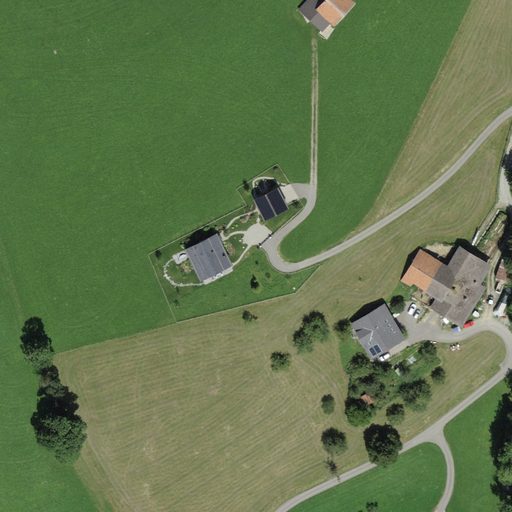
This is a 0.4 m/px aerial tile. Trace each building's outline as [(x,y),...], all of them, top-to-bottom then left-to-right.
[(309,0),(301,9),(312,18),(319,11),(332,23),(353,1),(351,0),(309,0)] [(277,178),(258,190),(271,212),(291,199),(277,178)] [(189,275),(215,262),(204,239),(178,252),(189,275)] [(438,298),(433,306),(461,323),(484,286),(476,281),(486,265),(465,252),(459,248),(448,267),(422,251),(407,275),(417,281),(437,292),(434,296),(438,298)] [(505,277),(507,266),(499,265),(497,276),(505,277)] [(382,307),(356,323),(371,348),(373,352),(399,336),(387,316),(382,307)] [(377,374),(372,366),(361,373),(366,381),(377,374)] [(371,392),(361,397),(364,403),(374,398),(371,392)]
